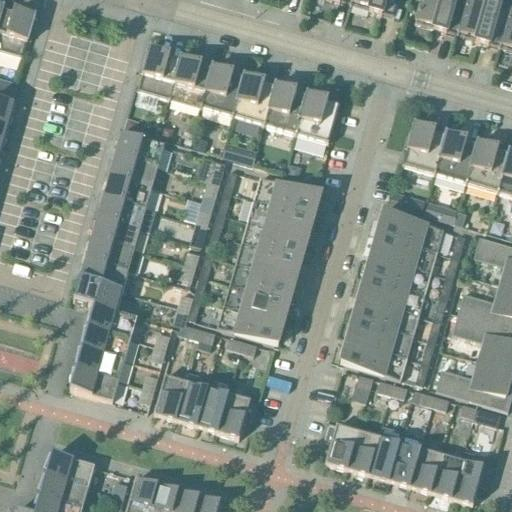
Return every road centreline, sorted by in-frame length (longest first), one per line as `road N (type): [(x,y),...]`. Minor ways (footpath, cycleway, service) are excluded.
road 1 (residential): [(390,72),(283,443)]
road 2 (residential): [(0,276),(53,292),(138,0)]
road 3 (unclassified): [(138,0),(390,72)]
road 4 (residential): [(67,0),(0,232)]
road 5 (unclassified): [(390,72),(511,107)]
